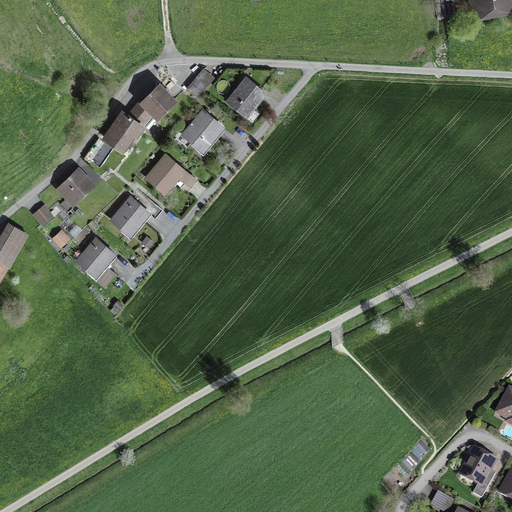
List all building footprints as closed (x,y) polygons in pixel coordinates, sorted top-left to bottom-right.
[(511,0),(469,0),(474,23),(511,15),(511,0)] [(199,73),(187,88),(198,97),(210,82),(199,73)] [(246,77),(228,100),(246,115),(265,92),(246,77)] [(141,101),(128,116),(139,124),(151,114),(156,118),(175,100),(160,84),(141,101)] [(202,111),(179,139),(190,148),(194,143),(202,150),(222,127),(202,111)] [(122,112),(104,137),(123,150),(134,134),(137,136),(143,127),(139,124),(128,116),(122,112)] [(195,179),(166,154),(146,176),(165,192),(177,178),(188,187),(195,179)] [(79,170),(60,187),(68,196),(59,203),(65,209),(92,184),(79,170)] [(138,189),(110,220),(129,236),(149,213),(155,218),(162,210),(138,189)] [(44,204),(33,213),(41,223),(52,214),(44,204)] [(0,275),(24,234),(9,225),(0,240),(0,275)] [(62,231),(53,239),(60,247),(69,238),(62,231)] [(114,253),(96,238),(77,261),(95,276),(114,253)] [(504,423),(511,427),(511,388),(509,387),(494,413),(506,420),(504,423)] [(473,493),(481,498),(496,472),(492,471),(498,460),(473,447),(457,475),(477,486),(473,493)] [(511,467),(498,492),(511,500),(511,467)] [(436,490),(432,505),(450,510),(454,495),(436,490)]
